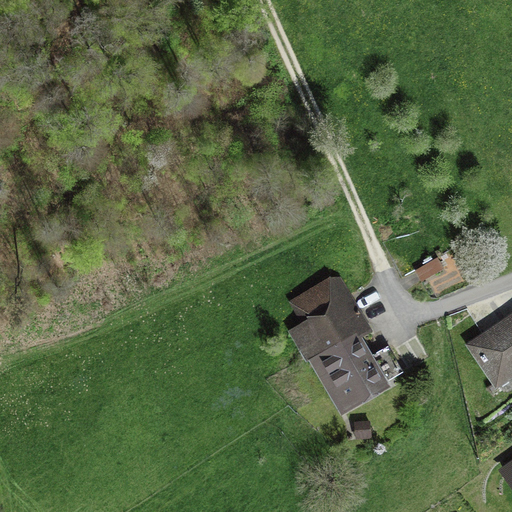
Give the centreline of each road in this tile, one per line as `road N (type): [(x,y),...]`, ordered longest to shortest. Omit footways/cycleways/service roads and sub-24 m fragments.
road 1 (track): [(393,289),(255,0)]
road 2 (residential): [(511,278),(417,315),(393,289)]
